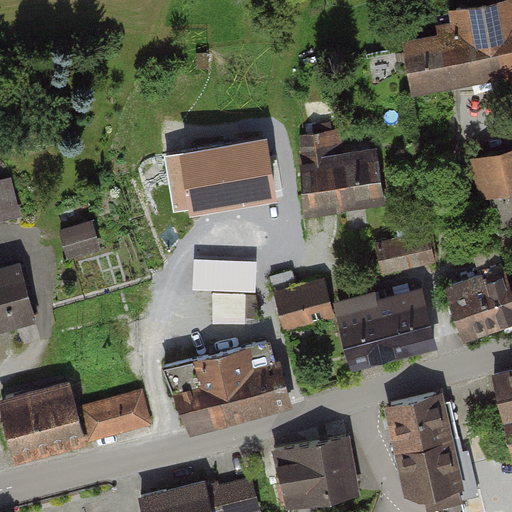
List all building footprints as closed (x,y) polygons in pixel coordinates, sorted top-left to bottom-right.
[(403,41),(413,94),(511,75),(511,0),(494,0),(448,9),(452,32),(403,41)] [(342,135),(301,141),(310,209),(388,198),(381,150),(345,155),(342,135)] [(511,148),(474,156),(482,198),(493,196),(503,247),(511,245),(511,148)] [(279,177),(206,181),(209,240),(282,236),(279,177)] [(15,182),(0,184),(0,221),(22,217),(15,182)] [(62,224),(70,254),(103,245),(95,215),(62,224)] [(429,231),(377,243),(385,277),(437,264),(429,231)] [(0,330),(32,323),(21,268),(0,272),(0,330)] [(511,296),(504,272),(449,290),(465,338),(511,322),(511,296)] [(323,283),(277,294),(284,323),(330,312),(323,283)] [(438,342),(426,293),(336,315),(348,364),(438,342)] [(247,320),(248,299),(216,298),(216,320),(247,320)] [(275,342),(166,368),(182,432),(291,406),(275,342)] [(511,370),(494,375),(511,458),(511,457),(511,370)] [(1,402),(16,461),(154,428),(145,390),(77,406),(72,385),(1,402)] [(445,393),(385,405),(403,495),(422,491),(427,510),(468,502),(445,393)] [(351,438),(274,450),(283,502),(359,490),(351,438)] [(203,482),(140,498),(143,511),(260,511),(253,481),(206,493),(203,482)]
